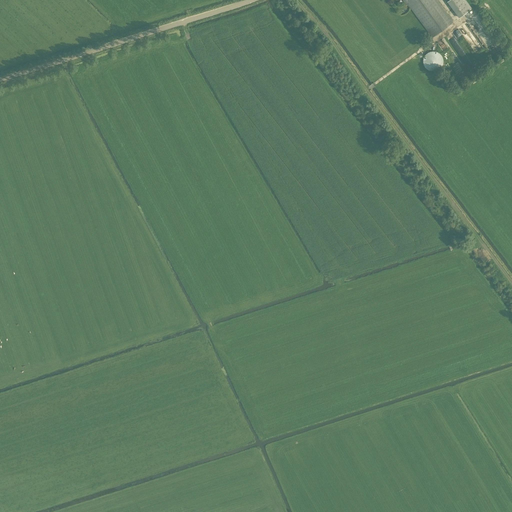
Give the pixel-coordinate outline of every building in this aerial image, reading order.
[(436,0),(403,0),(404,1),(405,0),(432,37),(453,22),(436,0)] [(448,0),(447,1),(459,17),(472,8),(465,0),(448,0)] [(483,47),(468,26),(465,29),(469,35),(466,37),(476,52),(483,47)] [(478,26),(474,29),(482,39),(486,36),(478,26)] [(443,60),(443,59),(443,58),(442,57),(442,56),(441,55),(441,54),(440,54),(440,53),(439,53),(438,52),(437,52),(437,51),(436,51),(435,51),(434,51),(433,51),(432,51),(431,51),(430,51),(429,52),(428,52),(427,53),(426,53),(426,54),(425,55),(424,56),(424,57),(424,58),(423,59),(423,60),(423,61),(423,62),(423,63),(423,64),(424,65),(424,66),(425,67),(426,68),(427,69),(428,70),(429,70),(430,70),(431,71),(432,71),(433,71),(434,71),(435,71),(436,71),(437,70),(438,70),(439,69),(440,69),(440,68),(441,67),(442,66),(442,65),(443,64),(443,63),(443,62),(443,61),(443,60)]
